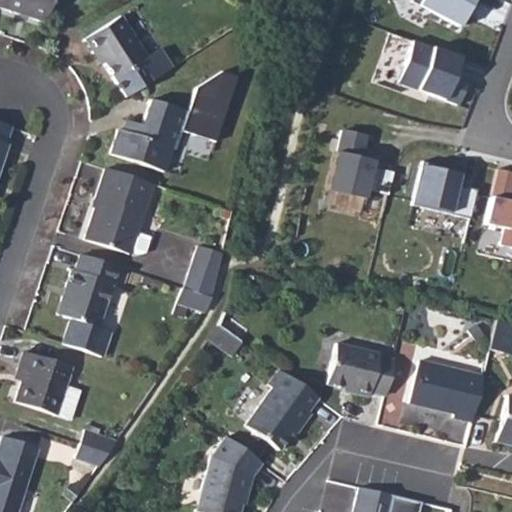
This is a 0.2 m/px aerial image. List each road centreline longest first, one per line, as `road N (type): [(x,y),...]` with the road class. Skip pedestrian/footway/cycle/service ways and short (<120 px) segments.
road 1 (residential): [(0,294),(58,106),(38,88),(0,74)]
road 2 (residential): [(285,511),(337,455),(406,470)]
